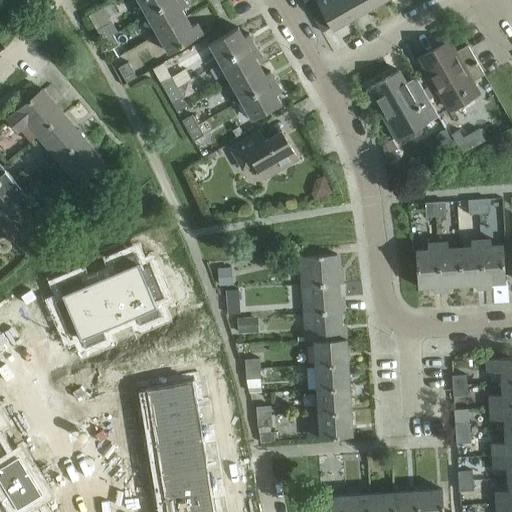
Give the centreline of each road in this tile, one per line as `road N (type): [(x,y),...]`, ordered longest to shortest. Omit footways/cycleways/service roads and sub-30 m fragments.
road 1 (residential): [(320,73),(360,156),(387,306),(405,327)]
road 2 (residential): [(457,0),(320,73)]
